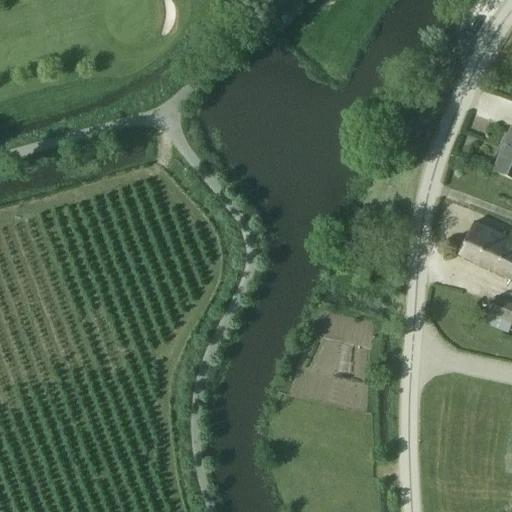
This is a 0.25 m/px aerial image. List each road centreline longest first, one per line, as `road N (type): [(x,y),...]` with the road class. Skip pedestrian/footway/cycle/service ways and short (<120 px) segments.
road 1 (unclassified): [(411,511),(409,350),(420,228),(464,92),(511,7)]
road 2 (unclassified): [(0,158),(157,116),(293,0)]
